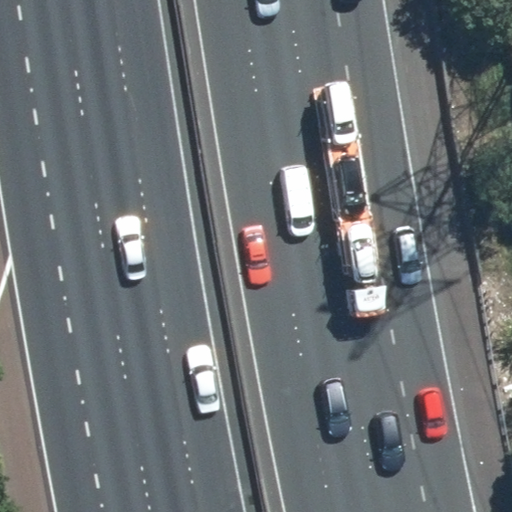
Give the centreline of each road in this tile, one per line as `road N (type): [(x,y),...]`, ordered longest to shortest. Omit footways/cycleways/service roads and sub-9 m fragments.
road 1 (motorway): [(245,0),(340,511)]
road 2 (motorway): [(202,511),(139,168)]
road 3 (motorway): [(139,168),(85,0)]
road 4 (motorway): [(139,168),(113,0)]
